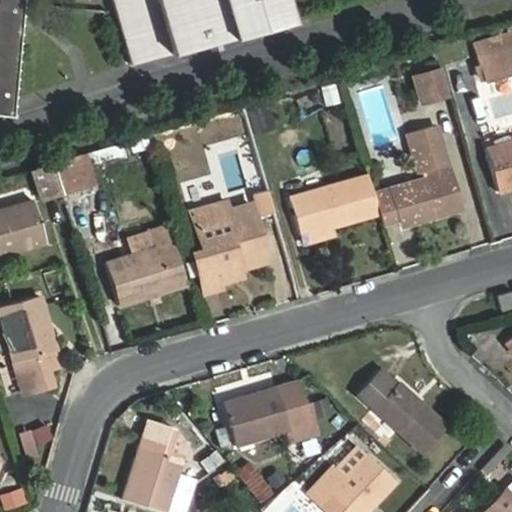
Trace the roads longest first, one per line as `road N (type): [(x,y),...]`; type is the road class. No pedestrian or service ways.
road 1 (residential): [(399,298),(126,374),(95,400),(60,511)]
road 2 (residential): [(399,298),(507,415)]
road 3 (residential): [(421,511),(507,415)]
